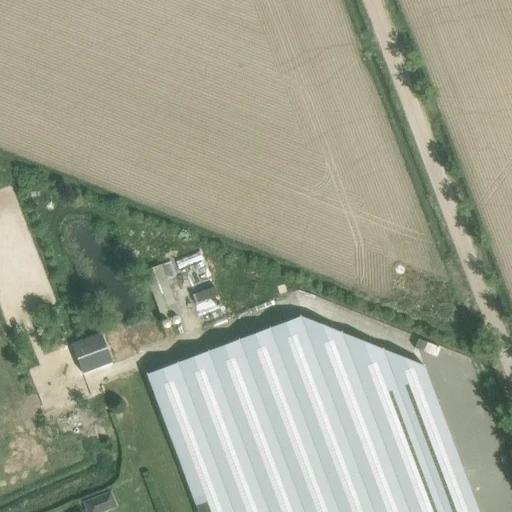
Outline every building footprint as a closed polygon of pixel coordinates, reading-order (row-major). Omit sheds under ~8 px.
[(27,321),(0,223),(0,292),(10,326),(27,321)] [(166,330),(185,322),(181,313),(162,320),(166,330)] [(300,318),(147,376),(197,511),(478,511),(424,368),(300,318)] [(503,511),(453,377),(437,383),(486,511),(503,511)] [(85,511),(102,511),(117,506),(109,486),(80,498),(85,511)]
